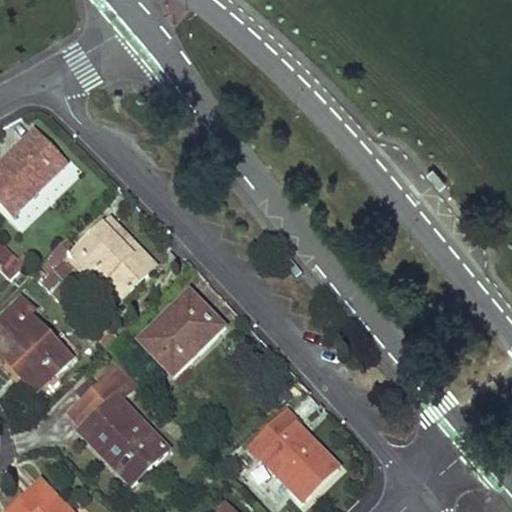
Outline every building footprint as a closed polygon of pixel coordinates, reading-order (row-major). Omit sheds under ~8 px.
[(3,166),(0,168),(0,203),(14,218),(67,165),(36,134),(11,158),(15,162),(7,170),(3,166)] [(79,254),(67,241),(41,267),(51,277),(42,286),(67,311),(89,288),(87,284),(99,272),(126,300),(157,270),(111,222),(79,254)] [(0,269),(12,283),(26,269),(0,243),(0,269)] [(40,269),(32,276),(39,283),(46,276),(40,269)] [(227,327),(195,293),(189,300),(222,333),(227,327)] [(189,300),(144,345),(176,379),(222,333),(189,300)] [(22,301),(0,322),(0,344),(2,346),(0,348),(0,350),(23,374),(19,378),(37,395),(68,365),(53,349),(57,345),(31,318),(35,314),(22,301)] [(57,345),(53,349),(68,365),(73,360),(57,345)] [(23,374),(0,350),(0,358),(19,378),(23,374)] [(120,369),(88,400),(103,415),(88,428),(81,435),(133,487),(170,452),(121,402),(137,387),(120,369)] [(103,415),(88,400),(73,414),(88,428),(103,415)] [(288,414),(251,449),(278,479),(286,472),(311,498),(338,470),(298,430),(301,427),(288,414)] [(286,472),(278,479),(304,505),(311,498),(286,472)] [(68,511),(43,485),(15,511),(68,511)]
